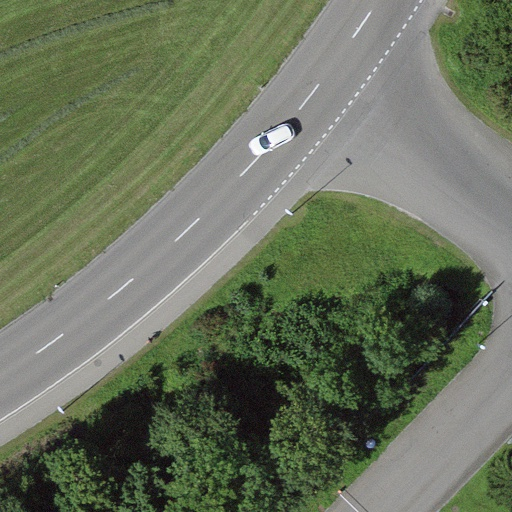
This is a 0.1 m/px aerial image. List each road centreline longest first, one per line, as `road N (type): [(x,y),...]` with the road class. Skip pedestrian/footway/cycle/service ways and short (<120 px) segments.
road 1 (tertiary): [(338,69),(266,158),(124,298),(0,379)]
road 2 (unclassified): [(511,215),(338,69)]
